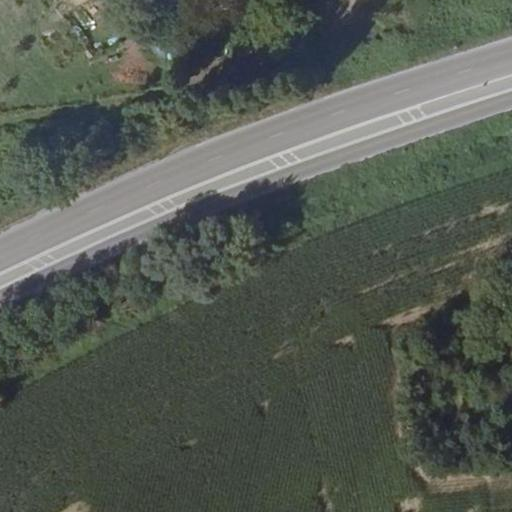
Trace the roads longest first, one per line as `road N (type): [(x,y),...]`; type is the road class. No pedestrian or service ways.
road 1 (secondary): [(0,297),(224,195),(511,96)]
road 2 (secondary): [(511,50),(214,151),(0,247)]
